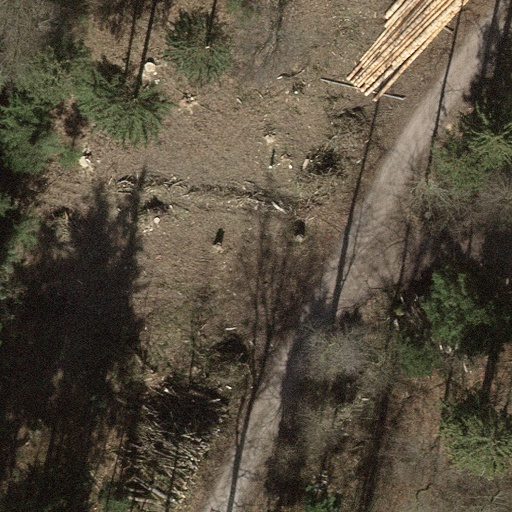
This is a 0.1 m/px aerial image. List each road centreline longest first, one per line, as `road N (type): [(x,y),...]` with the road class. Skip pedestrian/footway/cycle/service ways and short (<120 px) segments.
road 1 (track): [(224,511),(428,125),(511,9)]
road 2 (track): [(352,263),(511,255)]
